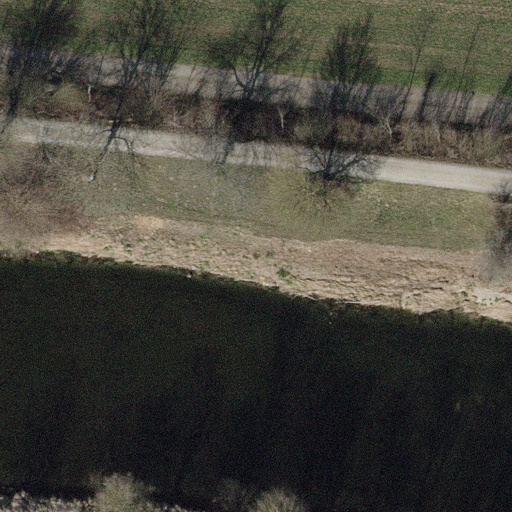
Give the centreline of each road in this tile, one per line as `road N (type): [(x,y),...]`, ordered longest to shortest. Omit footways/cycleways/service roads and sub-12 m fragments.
road 1 (track): [(511,113),(72,67),(0,52)]
road 2 (track): [(511,177),(0,122)]
